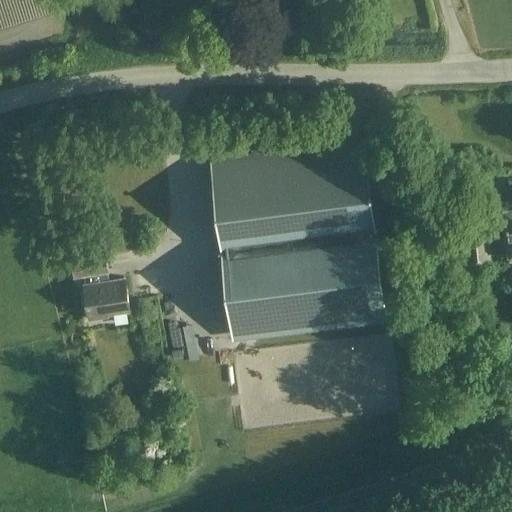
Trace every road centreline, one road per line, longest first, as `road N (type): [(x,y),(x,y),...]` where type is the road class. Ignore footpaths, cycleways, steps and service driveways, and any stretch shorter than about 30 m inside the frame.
road 1 (unclassified): [(0,109),(178,82),(466,77)]
road 2 (primary): [(328,511),(511,448)]
